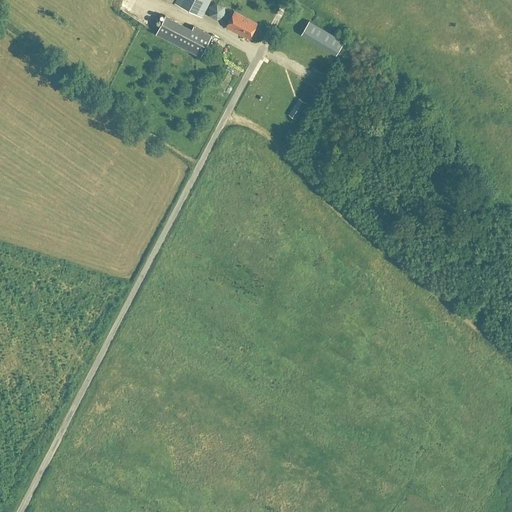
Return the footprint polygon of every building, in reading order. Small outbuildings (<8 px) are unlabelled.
[(201,16),(209,0),(175,0),(174,2),(201,16)] [(233,12),(225,27),(236,33),(236,32),(248,39),(256,23),(233,12)] [(191,29),(164,15),(155,33),(200,56),(211,35),(193,25),(191,29)] [(336,55),(344,42),(309,21),(301,34),(336,55)] [(296,66),(319,80),(326,69),(303,54),(296,66)] [(314,91),(305,87),(300,95),(308,100),(314,91)]
